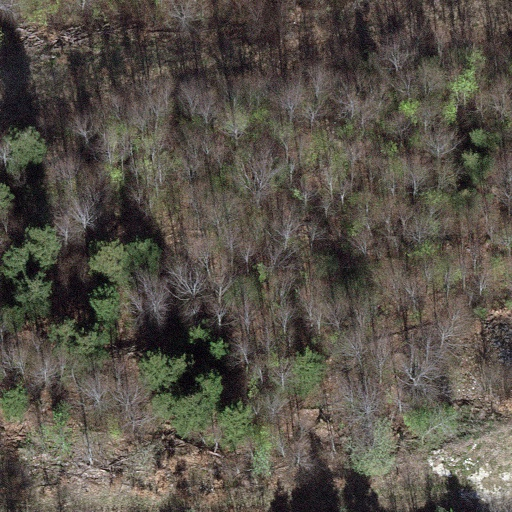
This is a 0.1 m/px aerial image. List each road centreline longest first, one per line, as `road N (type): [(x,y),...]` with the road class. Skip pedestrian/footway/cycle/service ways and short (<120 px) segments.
road 1 (track): [(0,121),(271,66),(511,1)]
road 2 (track): [(511,500),(378,511)]
